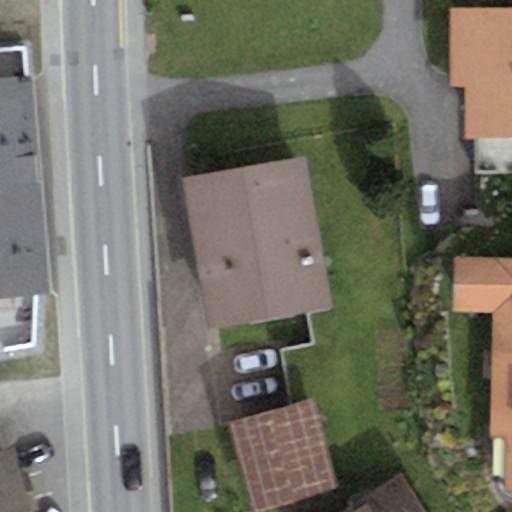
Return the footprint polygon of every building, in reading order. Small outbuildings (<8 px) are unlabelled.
[(465,86),(465,138),(473,138),(511,137),(511,6),(448,7),(448,87),(465,86)] [(30,75),(0,77),(0,295),(50,291),(30,75)] [(511,137),(473,138),(473,174),(511,173),(511,137)] [(305,156),(182,177),(208,330),(331,308),(305,156)] [(511,259),(454,258),(453,311),(492,312),(489,435),(507,436),(506,489),(511,488),(511,259)] [(315,400),(229,424),(253,511),(339,488),(315,400)] [(0,511),(30,511),(12,447),(5,449),(0,432),(0,511)] [(424,511),(398,473),(339,511),(424,511)]
